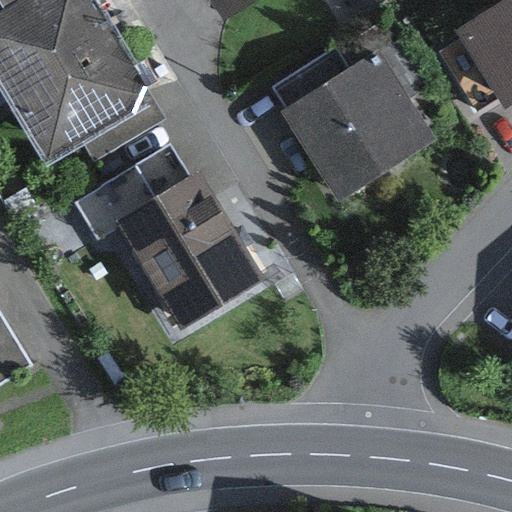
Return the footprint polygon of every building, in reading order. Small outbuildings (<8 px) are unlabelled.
[(0,0),(0,76),(48,157),(80,139),(95,162),(166,118),(95,0),(0,0)] [(213,0),(227,21),(261,0),(213,0)] [(511,0),(501,0),(460,26),(508,101),(511,97),(511,0)] [(383,45),(283,107),(337,195),(438,133),(383,45)] [(115,219),(185,178),(169,149),(80,203),(101,237),(119,226),(115,219)] [(185,178),(115,219),(119,226),(179,329),(265,279),(199,170),(185,178)] [(0,311),(0,379),(30,361),(0,311)]
